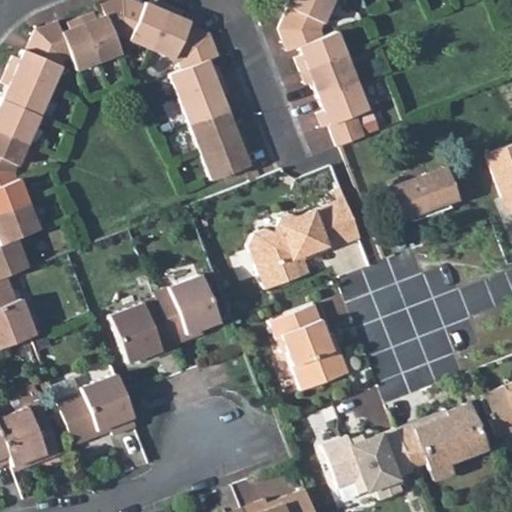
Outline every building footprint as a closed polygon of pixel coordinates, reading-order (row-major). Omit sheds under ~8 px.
[(78,16),(95,62),(118,53),(113,41),(119,38),(119,0),(107,0),(98,4),(102,14),(93,18),(91,11),(78,16)] [(141,4),(131,0),(119,0),(119,38),(148,49),(167,5),(156,0),(153,0),(151,5),(143,1),(141,4)] [(318,31),(331,1),(328,0),(284,0),(282,7),(284,8),(275,29),(318,31)] [(186,20),(177,17),(180,10),(167,5),(148,49),(176,61),(207,33),(185,24),(186,20)] [(68,57),(73,70),(95,62),(78,16),(65,21),(67,28),(59,31),(55,20),(31,29),(61,60),(68,57)] [(10,55),(3,68),(49,88),(61,60),(31,29),(22,50),(20,49),(16,58),(10,55)] [(275,29),(284,51),(294,47),(297,55),(290,58),(296,71),(342,52),(333,31),(321,37),(318,31),(275,29)] [(220,79),(215,66),(208,68),(205,59),(216,55),(207,33),(176,61),(179,69),(165,74),(174,97),(220,79)] [(354,80),(342,52),(296,71),(302,84),(308,82),(314,97),(354,80)] [(0,82),(5,84),(0,94),(0,99),(37,116),(49,88),(3,68),(0,75),(0,82)] [(224,109),(218,94),(225,92),(220,79),(174,97),(185,124),(224,109)] [(365,109),(354,80),(314,97),(320,111),(313,114),(319,127),(325,124),(353,113),(365,109)] [(0,132),(24,144),(37,116),(0,99),(0,132)] [(230,123),(224,109),(185,124),(197,152),(241,135),(235,121),(230,123)] [(325,124),(334,146),(362,135),(353,113),(325,124)] [(0,171),(12,172),(24,144),(0,132),(0,171)] [(246,165),(240,151),(247,149),(241,135),(197,152),(208,180),(241,167),(246,165)] [(511,142),(484,154),(500,196),(511,201),(511,142)] [(241,167),(247,182),(252,180),(246,165),(241,167)] [(404,181),(387,187),(399,218),(408,215),(410,220),(409,220),(409,221),(447,206),(447,205),(446,205),(445,201),(453,197),(441,166),(425,172),(426,175),(405,183),(404,181)] [(0,210),(25,201),(17,179),(15,180),(12,172),(0,171),(0,210)] [(331,190),(335,200),(342,198),(338,187),(331,190)] [(511,201),(500,196),(504,205),(511,208),(511,201)] [(301,259),(357,237),(342,198),(335,200),(294,216),(287,213),(278,217),(271,232),(264,228),(251,233),(246,246),(262,289),(306,272),(301,259)] [(0,242),(13,238),(36,228),(25,201),(0,210),(0,242)] [(0,276),(3,275),(24,267),(13,238),(0,242),(0,276)] [(184,338),(182,333),(197,327),(214,321),(196,274),(150,293),(152,298),(170,343),(184,338)] [(0,276),(0,346),(27,336),(31,334),(17,299),(13,301),(6,282),(3,275),(0,276)] [(105,315),(123,362),(141,355),(156,349),(158,354),(172,348),(170,343),(152,298),(105,315)] [(323,335),(311,304),(267,321),(279,353),(284,351),(299,391),(345,373),(335,346),(328,349),(323,335)] [(182,333),(184,338),(199,332),(197,327),(182,333)] [(323,335),(328,349),(335,346),(329,332),(323,335)] [(141,355),(142,360),(158,354),(156,349),(141,355)] [(53,401),(70,445),(94,436),(92,430),(105,426),(107,431),(108,435),(132,426),(120,395),(112,373),(76,387),(78,392),(59,398),(53,401)] [(511,381),(511,382),(477,395),(493,437),(511,430),(511,381)] [(31,385),(0,396),(0,444),(6,461),(9,467),(42,455),(44,459),(57,453),(37,402),(38,402),(31,385)] [(48,389),(53,401),(59,398),(55,387),(48,389)] [(442,409),(393,428),(409,468),(423,462),(430,480),(448,473),(444,463),(481,449),(464,403),(443,411),(442,409)] [(92,430),(94,436),(107,431),(105,426),(92,430)] [(409,468),(393,428),(361,440),(360,440),(361,442),(349,447),(346,440),(344,435),(318,445),(335,489),(351,482),(356,494),(372,488),(377,500),(398,492),(393,478),(410,472),(409,468)] [(346,440),(349,447),(361,442),(360,440),(361,440),(359,435),(346,440)] [(351,482),(335,489),(339,500),(356,494),(351,482)] [(239,508),(240,511),(311,511),(302,489),(276,498),(278,503),(266,508),(264,503),(261,499),(239,508)] [(264,503),(266,508),(278,503),(276,498),(264,503)]
